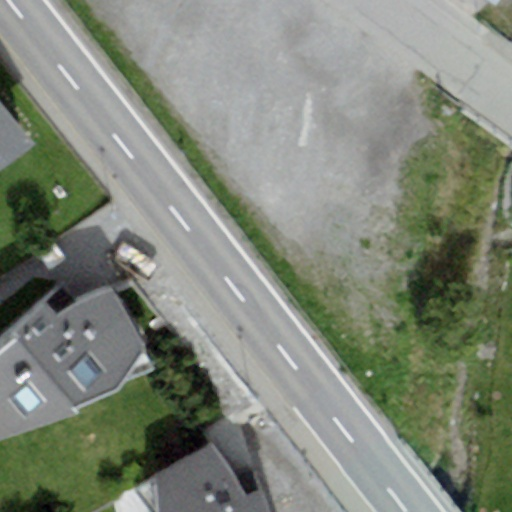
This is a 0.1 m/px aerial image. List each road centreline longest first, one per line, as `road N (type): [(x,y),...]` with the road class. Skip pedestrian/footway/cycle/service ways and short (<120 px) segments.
road 1 (primary): [(9,0),(412,511)]
road 2 (tertiary): [(511,84),(392,0)]
